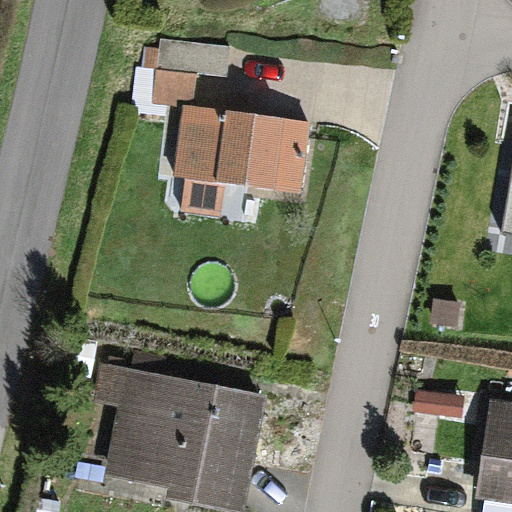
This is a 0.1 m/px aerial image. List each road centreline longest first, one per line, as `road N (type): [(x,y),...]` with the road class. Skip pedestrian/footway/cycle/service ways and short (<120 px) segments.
road 1 (residential): [(334,511),(405,143),(458,45),(511,51)]
road 2 (secondary): [(0,305),(73,0)]
